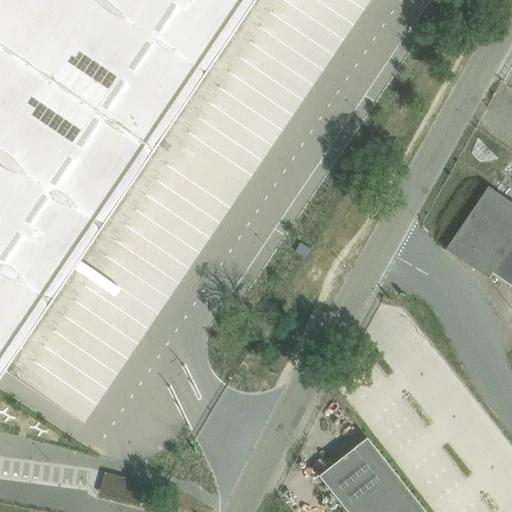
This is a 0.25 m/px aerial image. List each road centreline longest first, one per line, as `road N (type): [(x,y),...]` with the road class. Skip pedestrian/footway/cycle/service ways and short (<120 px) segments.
road 1 (unclassified): [(236,511),(511,12)]
road 2 (unknown): [(344,319),(433,412),(503,511)]
road 3 (unknown): [(357,181),(315,197),(170,134)]
